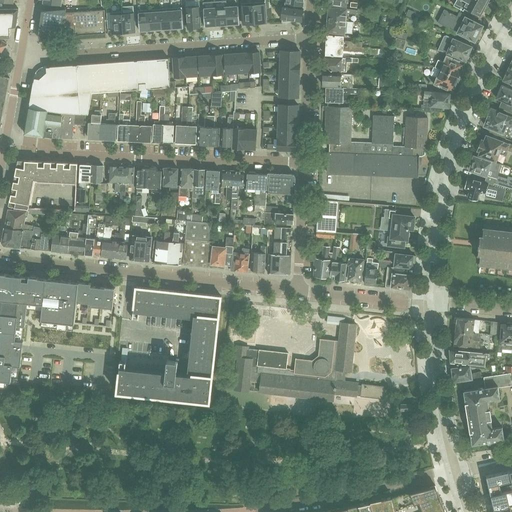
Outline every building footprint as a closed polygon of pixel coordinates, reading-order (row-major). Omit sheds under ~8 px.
[(216,25),(228,25),(226,6),(226,0),(215,1),(215,7),(216,25)] [(480,15),(487,1),(490,2),(493,0),(492,0),(454,0),(455,1),(453,4),(463,10),(465,7),(480,15)] [(203,2),(205,26),(216,25),(215,7),(215,1),(203,2)] [(265,1),(253,2),(254,23),(266,22),(265,1)] [(241,3),(243,24),(254,23),(253,2),(241,3)] [(123,32),(135,31),(133,5),(121,6),(122,11),(123,32)] [(228,25),(240,24),(238,6),(226,6),(228,25)] [(301,21),(302,13),(303,8),(283,6),(281,19),(282,19),(281,22),(291,22),(291,20),(301,21)] [(328,17),(328,19),(345,21),(346,13),(356,15),(357,9),(329,6),(328,13),(327,13),(327,17),(328,17)] [(171,8),(172,28),(183,28),(182,7),(171,8)] [(187,27),(196,27),(200,26),(199,7),(186,7),(187,27)] [(475,40),(477,39),(479,35),(478,33),(482,25),(466,17),(467,15),(450,7),(448,11),(444,9),(437,22),(475,40)] [(0,37),(3,37),(10,37),(10,27),(16,27),(18,8),(0,8),(0,37)] [(171,8),(160,9),(161,29),(172,28),(171,8)] [(106,33),(104,10),(65,12),(66,9),(42,11),(39,33),(62,31),(62,36),(106,33)] [(139,31),(151,30),(149,9),(138,10),(139,31)] [(160,9),(149,9),(151,30),(161,29),(160,9)] [(408,9),(406,16),(412,18),(415,12),(408,9)] [(110,12),(111,33),(123,32),(122,11),(110,12)] [(399,22),(405,25),(408,18),(401,15),(399,22)] [(326,31),(344,33),(352,34),(353,22),(345,21),(328,19),(327,20),(326,21),(326,24),(327,25),(326,31)] [(390,26),(389,36),(395,37),(397,27),(390,26)] [(325,40),(325,45),(353,47),(362,47),(362,42),(343,41),(343,35),(326,34),(326,36),(325,36),(325,39),(325,40)] [(438,49),(466,60),(466,58),(468,58),(469,55),(469,53),(472,46),(446,35),(444,36),(438,49)] [(0,52),(0,53),(7,43),(10,38),(0,38),(0,52)] [(406,41),(396,38),(393,46),(403,49),(406,41)] [(323,50),(323,52),(325,54),(325,55),(342,56),(343,51),(362,52),(362,47),(353,47),(325,45),(325,49),(323,50)] [(300,51),(281,50),(280,62),(299,62),(300,51)] [(249,72),(260,71),(259,52),(248,53),(249,72)] [(236,53),(225,54),(226,73),(238,72),(236,53)] [(236,53),(238,72),(249,72),(248,53),(236,53)] [(212,74),(223,73),(222,54),(211,55),(212,74)] [(438,59),(434,67),(458,77),(459,76),(460,76),(462,71),(461,70),(465,63),(452,58),(452,57),(446,54),(443,61),(438,59)] [(211,55),(199,56),(200,75),(212,74),(211,55)] [(186,76),(197,75),(196,56),(185,57),(186,76)] [(174,77),(186,76),(185,57),(173,58),(174,77)] [(344,58),(341,58),(324,57),(324,64),(323,65),(323,67),(324,69),(324,71),(346,72),(347,61),(358,62),(358,58),(344,57),(344,58)] [(29,107),(29,108),(48,111),(62,113),(86,113),(89,113),(91,99),(92,93),(101,92),(112,92),(119,91),(170,88),(168,58),(137,60),(46,67),(47,72),(40,78),(34,77),(29,108),(29,107)] [(299,74),(299,62),(280,62),(280,73),(299,74)] [(458,78),(458,77),(434,67),(431,75),(436,77),(433,84),(439,87),(440,86),(452,91),(455,83),(457,84),(459,79),(458,78)] [(503,81),(511,85),(511,71),(508,70),(508,71),(505,72),(504,75),(505,76),(503,81)] [(299,85),(299,74),(280,73),(280,85),(299,85)] [(353,74),(323,73),(322,73),(322,85),(352,86),(353,74)] [(0,126),(9,78),(0,75),(0,126)] [(299,85),(280,85),(279,96),(298,97),(299,85)] [(511,89),(501,85),(496,98),(502,101),(500,107),(511,112),(511,89)] [(327,101),(327,106),(348,106),(348,100),(343,100),(343,93),(358,93),(358,88),(347,88),(343,88),(326,87),(326,94),(325,94),(325,99),(326,99),(326,101),(327,101)] [(451,95),(449,92),(424,90),(423,104),(421,104),(421,110),(442,111),(442,106),(449,107),(449,101),(451,99),(451,95)] [(137,125),(130,124),(129,140),(140,141),(141,114),(142,101),(138,101),(137,125)] [(143,102),(143,112),(151,112),(152,103),(143,102)] [(298,116),(298,105),(279,104),(279,115),(298,116)] [(154,121),(152,141),(153,141),(154,142),(157,143),(158,141),(163,142),(164,113),(165,106),(160,105),(159,121),(154,121)] [(176,125),(175,142),(177,142),(177,144),(180,144),(181,142),(186,143),(188,107),(183,106),(182,125),(176,125)] [(419,175),(419,164),(421,164),(421,156),(419,156),(419,155),(422,156),(425,154),(425,147),(426,147),(427,117),(406,117),(406,118),(402,118),(402,127),(403,127),(403,136),(406,136),(405,146),(393,146),(394,116),(373,115),(372,142),(351,141),(352,107),(348,106),(327,106),(326,106),(326,133),(329,133),(329,143),(330,143),(330,152),(329,152),(328,172),(419,175)] [(188,107),(186,143),(189,143),(190,144),(193,144),(194,143),(196,143),(197,126),(191,125),(192,107),(188,107)] [(53,138),(74,138),(74,123),(85,123),(86,113),(62,113),(48,111),(29,108),(25,131),(26,135),(53,138)] [(490,132),(494,133),(499,135),(506,138),(508,132),(509,133),(510,134),(511,137),(511,114),(507,112),(506,114),(491,109),(488,118),(487,117),(486,118),(484,122),(485,123),(486,124),(485,126),(491,128),(490,132)] [(88,138),(100,139),(101,123),(101,112),(100,110),(95,110),(95,114),(92,114),(91,123),(89,122),(88,138)] [(106,123),(101,123),(100,139),(101,139),(102,140),(105,140),(106,139),(115,140),(116,124),(115,124),(116,113),(109,113),(109,119),(107,119),(106,123)] [(119,124),(118,140),(129,140),(130,124),(130,120),(123,119),(124,114),(120,113),(119,124)] [(169,114),(164,113),(163,142),(167,142),(168,143),(171,143),(171,142),(173,142),(174,125),(169,124),(169,114)] [(145,115),(141,114),(140,141),(150,141),(151,126),(145,125),(145,115)] [(279,115),(278,127),(297,128),(298,116),(279,115)] [(204,143),(208,144),(210,116),(205,116),(205,126),(199,126),(198,143),(199,143),(201,145),(203,145),(204,143)] [(215,116),(210,116),(208,144),(213,144),(214,145),(216,145),(217,144),(219,145),(220,127),(214,126),(215,116)] [(226,145),(231,145),(232,131),(232,128),(233,117),(228,117),(227,127),(222,127),(221,145),(222,145),(223,146),(226,146),(226,145)] [(278,127),(278,138),(297,139),(297,128),(278,127)] [(232,128),(232,131),(231,145),(231,147),(243,148),(245,129),(233,128),(232,128)] [(245,129),(243,148),(255,149),(256,130),(245,129)] [(486,157),(486,158),(496,162),(499,153),(505,156),(507,150),(511,151),(511,145),(497,140),(499,135),(494,133),(492,138),(487,136),(485,141),(482,140),(481,141),(480,140),(476,149),(478,150),(478,151),(481,152),(480,155),(486,157)] [(278,138),(278,150),(296,150),(297,139),(278,138)] [(499,163),(496,162),(486,158),(485,160),(479,157),(479,158),(475,156),(474,157),(472,163),(471,163),(469,169),(471,169),(470,170),(479,174),(480,175),(484,176),(485,175),(486,176),(489,169),(496,171),(499,163)] [(9,206),(9,207),(29,209),(34,180),(37,180),(37,181),(76,183),(77,163),(18,160),(10,200),(11,201),(10,206),(9,206)] [(85,165),(80,164),(78,181),(79,181),(78,188),(75,188),(75,201),(84,202),(85,182),(90,182),(91,165),(89,165),(89,163),(86,163),(85,165)] [(102,184),(103,166),(97,165),(96,164),(93,164),(93,165),(91,165),(90,182),(96,182),(95,203),(105,203),(106,184),(102,184)] [(120,192),(121,167),(115,166),(114,165),(112,165),(111,166),(109,166),(108,182),(115,183),(114,192),(120,192)] [(121,167),(120,192),(119,201),(125,202),(126,183),(133,184),(134,169),(134,167),(131,167),(131,165),(128,166),(127,167),(121,167)] [(141,187),(149,188),(150,168),(148,168),(148,167),(144,166),(143,168),(142,168),(142,169),(137,169),(134,169),(133,184),(137,184),(137,191),(141,191),(141,187)] [(151,168),(150,168),(149,188),(156,188),(156,192),(161,192),(162,171),(158,170),(158,168),(156,168),(155,167),(152,167),(151,168)] [(177,188),(178,169),(170,169),(170,168),(167,168),(166,168),(164,168),(163,185),(171,186),(171,188),(177,188)] [(193,187),(194,170),(182,169),(182,186),(179,186),(179,196),(187,197),(187,186),(193,187)] [(194,169),(194,170),(193,187),(192,198),(197,198),(198,198),(198,185),(204,186),(205,170),(194,169)] [(219,189),(220,170),(207,170),(206,189),(212,189),(219,189)] [(227,199),(233,199),(234,171),(223,171),(223,187),(227,187),(227,199)] [(244,172),(234,171),(233,199),(238,199),(239,187),(244,188),(244,172)] [(267,192),(267,189),(268,174),(256,173),(255,172),(250,172),(249,173),(247,173),(247,188),(256,188),(255,211),(266,211),(267,192)] [(268,173),(268,174),(267,189),(267,192),(279,193),(287,193),(287,202),(294,203),(296,177),(294,174),(268,173)] [(496,175),(494,183),(511,188),(511,177),(508,176),(507,178),(496,175)] [(488,183),(467,178),(466,181),(465,181),(464,185),(465,186),(464,189),(469,190),(467,198),(477,200),(478,200),(483,201),(484,197),(502,201),(505,189),(499,187),(488,183)] [(317,231),(332,232),(335,232),(338,201),(318,199),(317,231)] [(8,209),(6,218),(24,220),(26,212),(8,209)] [(415,220),(416,215),(398,213),(398,210),(386,209),(385,217),(390,217),(387,247),(405,249),(406,240),(408,241),(409,230),(414,230),(414,226),(416,226),(417,220),(415,220)] [(59,252),(67,253),(70,230),(72,213),(68,212),(66,226),(54,225),(51,251),(59,252)] [(293,224),(294,214),(265,212),(265,223),(275,224),(275,223),(293,224)] [(72,213),(70,230),(67,253),(76,253),(78,237),(78,230),(80,214),(72,213)] [(192,214),(191,222),(202,223),(203,215),(192,214)] [(105,215),(104,223),(104,227),(103,233),(101,256),(118,258),(119,242),(120,233),(114,233),(114,235),(111,234),(113,216),(105,215)] [(84,254),(92,255),(94,239),(94,238),(89,238),(90,229),(95,230),(96,220),(91,219),(91,216),(88,216),(87,224),(87,232),(84,254)] [(243,217),(243,220),(243,224),(247,225),(253,225),(253,227),(260,228),(261,225),(255,225),(255,218),(243,217)] [(23,224),(24,220),(6,218),(4,227),(22,229),(27,230),(40,233),(41,227),(23,224)] [(128,243),(124,242),(126,222),(122,221),(120,233),(119,242),(118,258),(126,259),(128,243)] [(96,239),(94,239),(92,255),(101,256),(103,233),(104,227),(104,223),(97,222),(96,239)] [(187,222),(185,239),(183,263),(210,266),(212,241),(212,238),(209,238),(210,230),(214,230),(214,224),(202,223),(191,222),(187,222)] [(78,230),(78,237),(76,253),(84,254),(87,232),(87,224),(83,223),(83,231),(78,230)] [(511,228),(484,226),(483,236),(480,236),(480,240),(477,240),(477,244),(476,249),(479,249),(478,255),(481,255),(480,266),(511,269),(511,228)] [(3,235),(20,238),(33,240),(33,237),(40,239),(40,233),(27,230),(22,229),(4,227),(3,235)] [(153,262),(162,263),(165,232),(166,228),(161,227),(159,241),(155,241),(153,262)] [(279,274),(281,242),(282,228),(276,227),(275,237),(277,240),(276,242),(274,241),(274,254),(269,254),(268,273),(279,274)] [(282,227),(282,228),(281,242),(279,274),(290,274),(291,255),(287,255),(288,242),(288,236),(293,236),(293,228),(282,227)] [(170,232),(165,232),(162,263),(171,264),(173,243),(169,242),(170,232)] [(40,233),(40,239),(39,249),(49,250),(51,234),(40,233)] [(174,233),(173,243),(171,264),(181,265),(183,244),(179,243),(180,233),(174,233)] [(359,243),(360,234),(351,234),(348,264),(350,264),(348,279),(354,279),(355,282),(359,282),(360,280),(361,280),(364,259),(354,258),(355,248),(356,248),(356,243),(359,243)] [(31,248),(39,249),(40,239),(33,237),(33,240),(20,238),(3,235),(2,242),(4,245),(31,248)] [(139,260),(142,236),(132,235),(130,259),(139,260)] [(149,261),(151,237),(142,236),(139,260),(140,260),(149,261)] [(224,266),(231,266),(234,239),(227,238),(226,248),(214,247),(212,264),(214,264),(213,266),(218,267),(218,265),(224,266)] [(266,246),(261,246),(261,253),(253,252),(251,269),(256,269),(256,271),(260,271),(260,270),(264,270),(266,246)] [(322,259),(315,258),(314,276),(315,276),(316,277),(319,278),(320,276),(329,278),(330,271),(331,271),(332,260),(333,252),(329,252),(329,247),(323,246),(322,259)] [(231,268),(235,268),(235,271),(247,272),(250,249),(242,248),(242,253),(233,252),(231,268)] [(333,250),(333,252),(332,260),(331,271),(332,271),(331,276),(336,277),(336,278),(338,278),(338,280),(342,280),(343,279),(344,279),(346,263),(337,262),(339,251),(333,250)] [(394,265),(412,268),(413,262),(415,263),(416,256),(413,255),(414,255),(411,255),(411,252),(396,250),(394,265)] [(376,284),(378,265),(378,263),(373,262),(373,258),(367,257),(367,262),(366,262),(364,283),(370,283),(371,285),(374,286),(375,284),(376,284)] [(394,289),(398,289),(400,287),(408,288),(411,285),(411,282),(410,282),(411,275),(405,274),(405,268),(390,267),(389,267),(387,286),(393,286),(394,289)] [(43,303),(42,310),(41,319),(42,319),(74,323),(75,323),(77,301),(79,282),(79,281),(69,280),(69,281),(63,280),(64,279),(63,279),(54,278),(54,279),(53,279),(47,278),(38,277),(38,276),(37,276),(31,276),(29,275),(29,276),(21,275),(15,275),(6,274),(7,273),(0,272),(0,298),(2,299),(1,313),(0,313),(0,379),(9,380),(11,381),(12,376),(13,365),(21,365),(22,350),(23,340),(22,340),(15,339),(17,325),(23,326),(25,326),(27,308),(27,302),(43,303)] [(77,301),(88,302),(89,302),(90,286),(91,286),(91,283),(79,282),(77,301)] [(102,287),(91,286),(90,286),(89,302),(88,302),(88,305),(100,306),(102,287)] [(102,287),(100,306),(112,308),(115,288),(115,287),(105,286),(105,287),(102,287)] [(136,287),(134,305),(132,318),(133,318),(138,318),(138,319),(139,313),(193,319),(187,374),(177,373),(177,371),(177,370),(178,361),(174,360),(167,359),(166,372),(125,367),(126,361),(125,361),(122,361),(121,361),(120,361),(119,367),(120,367),(119,370),(117,392),(210,402),(212,380),(211,380),(212,376),(218,322),(218,318),(219,318),(221,296),(155,289),(136,287)] [(358,382),(344,381),(345,370),(352,371),(357,324),(344,323),(345,318),(329,316),(328,323),(342,324),(340,341),(320,339),(321,340),(320,346),(319,356),(313,361),(303,359),(297,359),(297,358),(296,358),(295,371),(291,370),(291,369),(287,369),(289,353),(259,350),(248,349),(249,347),(238,346),(236,358),(238,358),(234,389),(248,390),(250,380),(261,382),(259,392),(334,400),(334,393),(356,395),(357,394),(360,394),(360,396),(384,399),(385,386),(361,383),(361,386),(358,385),(358,382)] [(456,322),(455,330),(473,332),(475,319),(454,317),(454,322),(456,322)] [(501,352),(502,350),(511,351),(511,346),(511,323),(507,323),(506,324),(502,324),(501,335),(500,335),(499,345),(497,344),(497,352),(501,352)] [(473,332),(455,330),(453,344),(454,344),(471,346),(471,349),(482,350),(483,341),(480,340),(481,333),(473,332)] [(450,363),(468,365),(484,367),(485,357),(488,358),(488,353),(449,349),(450,363)] [(461,367),(451,368),(451,370),(450,371),(451,375),(452,376),(453,381),(481,377),(480,372),(470,374),(469,367),(461,369),(461,367)] [(484,377),(485,387),(464,390),(466,403),(465,403),(470,432),(472,444),(504,439),(502,427),(493,428),(493,427),(492,428),(490,420),(492,419),(490,408),(488,409),(487,400),(499,398),(498,387),(511,384),(511,377),(511,373),(484,377)] [(509,470),(486,476),(491,495),(501,493),(501,492),(499,483),(511,480),(509,470)] [(430,487),(410,492),(414,503),(417,502),(416,502),(438,493),(437,491),(435,484),(430,486),(430,487)] [(501,493),(491,495),(494,509),(511,504),(511,489),(511,490),(501,492),(501,493)] [(396,511),(420,511),(417,502),(414,503),(410,492),(393,496),(396,511)] [(417,502),(420,511),(421,511),(442,503),(438,493),(416,502),(417,502)] [(381,499),(384,511),(396,511),(393,496),(381,499)] [(384,511),(381,499),(370,501),(372,511),(384,511)] [(372,511),(370,501),(359,504),(360,511),(372,511)] [(421,511),(445,511),(442,503),(421,511)]
